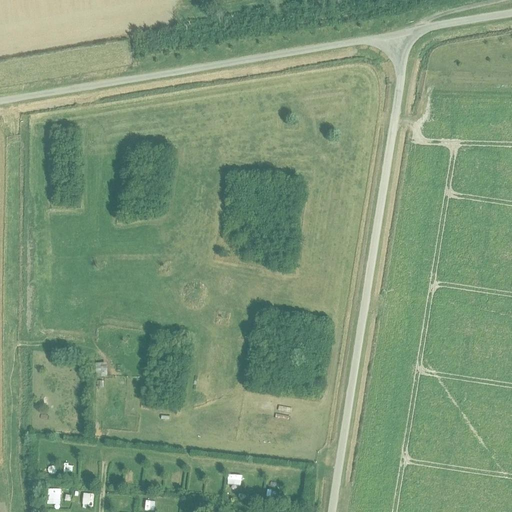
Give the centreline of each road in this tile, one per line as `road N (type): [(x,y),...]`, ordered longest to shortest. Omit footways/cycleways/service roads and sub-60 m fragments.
road 1 (unclassified): [(330,511),(402,34)]
road 2 (unclassified): [(0,100),(402,34)]
